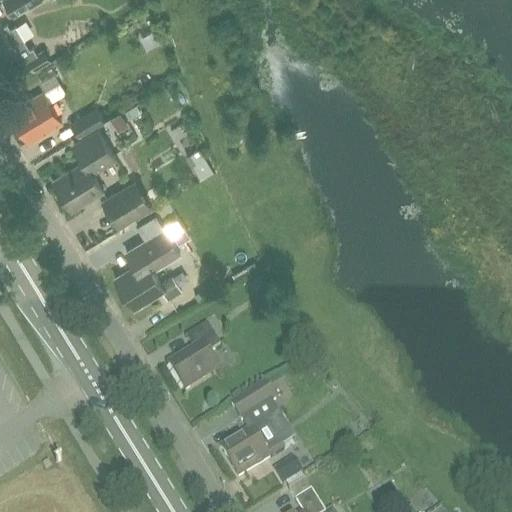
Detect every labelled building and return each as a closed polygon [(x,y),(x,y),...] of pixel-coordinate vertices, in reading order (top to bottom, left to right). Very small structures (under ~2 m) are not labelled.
[(1,0),(13,18),(42,0),(1,0)] [(146,22),(155,52),(167,48),(157,18),(146,22)] [(0,25),(0,66),(17,56),(20,60),(26,63),(27,63),(33,72),(51,62),(43,49),(37,53),(33,47),(31,49),(26,41),(17,27),(12,30),(8,25),(2,29),(0,25)] [(42,93),(11,112),(30,143),(61,123),(49,104),(67,93),(60,83),(59,83),(45,92),(42,93)] [(79,139),(105,122),(95,107),(70,123),(79,139)] [(73,210),(103,191),(93,174),(118,160),(98,128),(71,144),(82,161),(53,180),(73,210)] [(212,168),(206,159),(193,168),(198,176),(212,168)] [(216,207),(231,202),(223,177),(208,183),(216,207)] [(117,228),(152,207),(136,180),(101,202),(117,228)] [(135,266),(115,278),(134,309),(163,290),(169,300),(181,293),(172,278),(162,285),(152,270),(180,252),(165,228),(156,215),(138,227),(146,240),(126,252),(135,266)] [(186,392),(216,373),(205,355),(221,346),(207,324),(186,337),(192,347),(167,362),(186,392)] [(329,362),(321,368),(335,384),(342,378),(329,362)] [(241,422),(277,401),(265,382),(229,404),(241,422)] [(250,427),(219,447),(238,477),(269,458),(267,454),(277,448),(262,426),(253,432),(250,427)] [(276,474),(279,478),(284,485),(302,474),(292,458),(274,469),(276,474)] [(323,511),(304,481),(288,491),(301,511),(323,511)]
